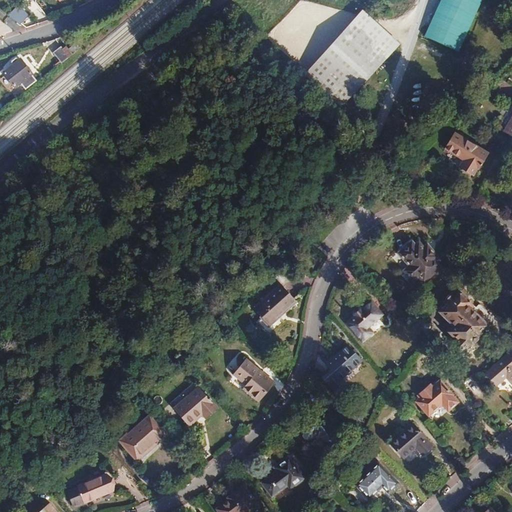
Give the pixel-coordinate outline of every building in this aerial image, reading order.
[(442,0),(427,38),(462,52),(483,0),(442,0)] [(19,4),(9,15),(20,25),(30,14),(19,4)] [(363,11),(300,81),(340,116),(401,43),(363,11)] [(431,40),(426,52),(446,60),(451,48),(431,40)] [(67,49),(72,54),(80,48),(75,42),(67,49)] [(60,63),(72,54),(67,49),(65,47),(62,50),(59,47),(52,53),(60,63)] [(25,92),(37,82),(19,61),(17,62),(16,60),(14,60),(10,63),(10,65),(11,66),(3,73),(14,88),(19,84),(25,92)] [(503,133),(511,117),(511,101),(496,129),(503,133)] [(511,117),(503,133),(511,138),(511,117)] [(489,156),(454,135),(445,152),(464,164),(460,170),(473,179),(477,171),(479,173),(489,156)] [(413,245),(410,242),(397,254),(407,265),(401,271),(410,281),(416,276),(422,282),(438,268),(432,261),(435,258),(424,244),(421,247),(416,243),(413,245)] [(344,279),(358,280),(358,270),(345,269),(344,279)] [(294,300),(280,285),(253,308),(268,326),(277,318),(276,316),(294,300)] [(461,352),(476,337),(473,333),(483,323),(465,306),(469,303),(455,289),(441,304),(444,307),(438,313),(452,327),(447,333),(455,341),(452,344),(461,352)] [(473,333),(476,337),(489,324),(491,324),(493,323),(494,321),(494,319),(494,318),(490,314),(488,314),(478,304),(474,308),(472,305),(473,304),(470,302),(469,303),(465,306),(483,323),(473,333)] [(378,314),(368,303),(358,311),(356,308),(354,308),(353,308),(352,309),(350,310),(350,311),(352,313),(354,316),(345,323),(361,340),(369,333),(364,327),(378,314)] [(359,361),(345,346),(325,365),(329,370),(320,378),(330,388),(331,388),(334,392),(343,384),(339,380),(359,361)] [(511,351),(485,373),(495,386),(506,376),(511,382),(511,351)] [(270,385),(243,362),(231,377),(244,387),(241,391),(256,403),(270,385)] [(453,394),(440,380),(433,387),(430,384),(419,395),(421,398),(417,402),(430,415),(444,404),(450,410),(459,402),(453,395),(453,394)] [(214,410),(196,391),(172,413),(186,428),(200,416),(204,420),(214,410)] [(163,437),(146,417),(118,443),(135,462),(163,437)] [(342,432),(332,420),(327,421),(323,417),(309,419),(307,423),(302,424),(300,431),(302,434),(301,439),(305,445),(324,442),(326,445),(331,444),(334,448),(341,448),(343,441),(340,437),(342,432)] [(432,446),(413,425),(391,444),(403,457),(415,446),(423,455),(432,446)] [(300,475),(283,454),(272,462),(275,465),(257,479),(267,493),(281,482),(285,487),(300,475)] [(396,483),(378,464),(356,485),(368,498),(381,486),(387,492),(396,483)] [(81,507),(81,506),(109,494),(103,477),(74,489),(75,489),(63,494),(70,511),(81,507)] [(248,511),(256,507),(243,488),(227,499),(229,502),(215,511),(248,511)]
